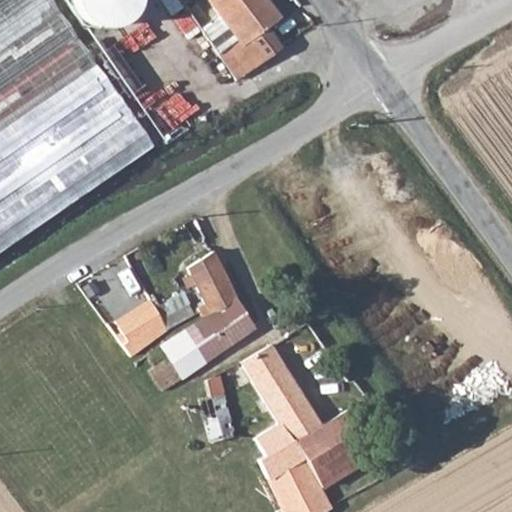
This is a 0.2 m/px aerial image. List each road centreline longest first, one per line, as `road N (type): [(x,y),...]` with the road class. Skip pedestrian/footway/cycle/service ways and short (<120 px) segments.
road 1 (unclassified): [(377,79),(0,303)]
road 2 (unclassified): [(377,79),(511,261)]
road 3 (unclassified): [(377,79),(511,11)]
